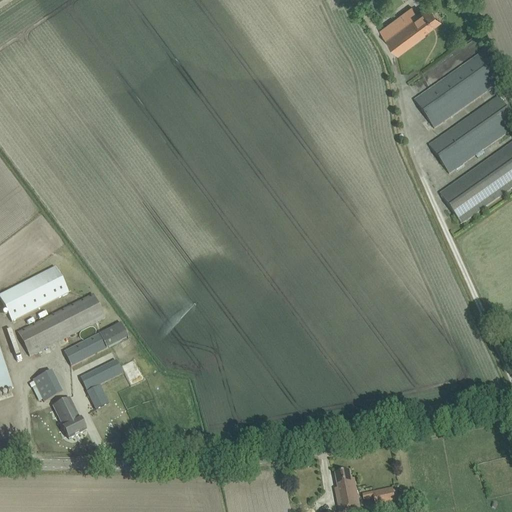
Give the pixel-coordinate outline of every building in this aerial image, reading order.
[(370,0),(367,3),(379,18),(383,15),(376,5),(378,3),(375,0),(370,0)] [(409,9),(403,14),(421,38),(425,35),(424,33),(440,21),(441,21),(431,7),(430,7),(418,16),(412,7),(409,9)] [(403,14),(380,31),(398,55),(421,38),(403,14)] [(415,101),(434,129),(503,81),(483,53),(415,101)] [(421,80),(414,83),(417,89),(424,86),(421,80)] [(430,147),(449,174),(511,130),(511,115),(499,98),(430,147)] [(511,143),(440,194),(462,225),(511,188),(511,143)] [(0,295),(0,299),(11,322),(68,293),(55,268),(0,295)] [(17,334),(29,357),(105,318),(93,295),(17,334)] [(64,352),(71,366),(117,343),(110,329),(64,352)] [(0,392),(12,388),(0,350),(0,392)] [(62,393),(51,372),(33,381),(44,403),(62,393)] [(87,375),(80,379),(87,392),(93,389),(87,375)] [(87,392),(86,393),(95,411),(109,404),(100,386),(93,389),(87,392)] [(69,440),(86,431),(79,418),(78,418),(69,399),(53,407),(63,426),(62,427),(69,440)] [(339,511),(345,511),(360,509),(354,479),(351,480),(349,472),(336,475),(338,489),(336,490),(339,511)] [(372,494),(375,506),(394,502),(394,501),(402,499),(400,490),(393,492),(392,489),(372,494)]
